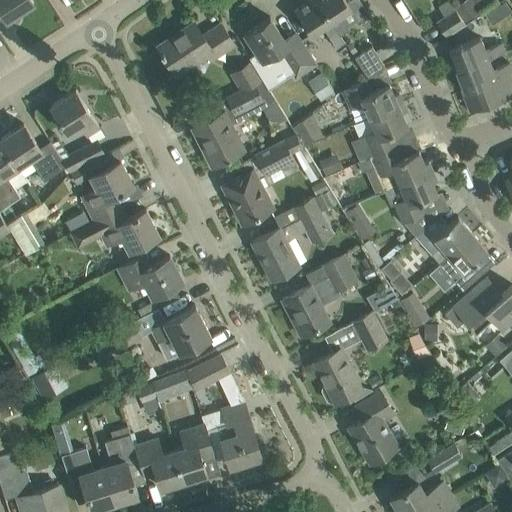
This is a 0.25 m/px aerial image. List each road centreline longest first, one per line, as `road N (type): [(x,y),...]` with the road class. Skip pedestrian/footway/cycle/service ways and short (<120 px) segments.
road 1 (residential): [(324,473),(99,27)]
road 2 (residential): [(453,145),(384,0)]
road 3 (residential): [(205,511),(324,473)]
